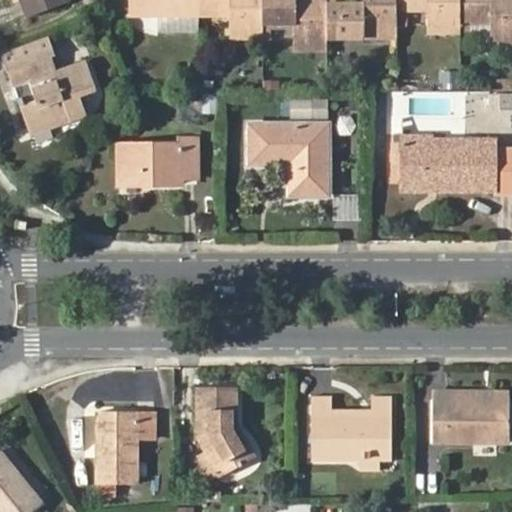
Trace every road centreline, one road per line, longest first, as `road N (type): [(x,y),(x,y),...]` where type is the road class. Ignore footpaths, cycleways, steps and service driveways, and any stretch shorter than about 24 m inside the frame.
road 1 (tertiary): [(511,272),(37,274),(0,261)]
road 2 (tertiary): [(0,351),(39,341),(511,339)]
